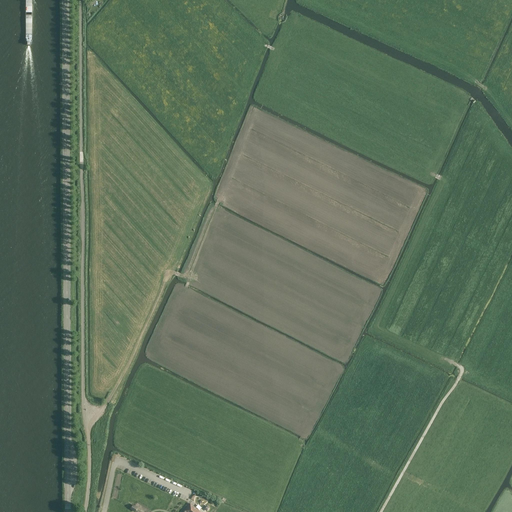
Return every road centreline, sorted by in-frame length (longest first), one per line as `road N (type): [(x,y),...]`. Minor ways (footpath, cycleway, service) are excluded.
road 1 (unclassified): [(81,0),(85,511)]
road 2 (tertiary): [(66,0),(68,511)]
road 3 (track): [(452,362),(460,376),(380,511)]
road 4 (track): [(186,277),(172,271),(118,382)]
